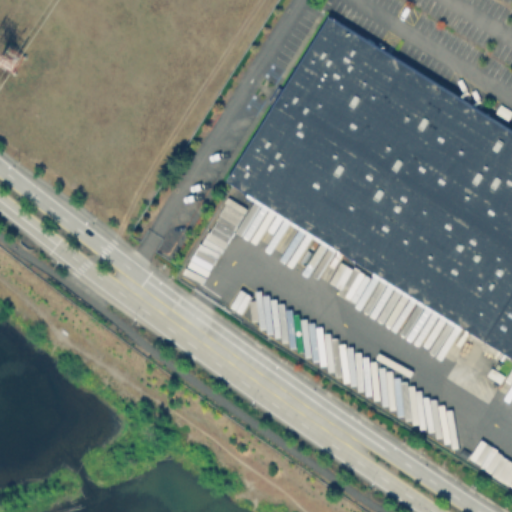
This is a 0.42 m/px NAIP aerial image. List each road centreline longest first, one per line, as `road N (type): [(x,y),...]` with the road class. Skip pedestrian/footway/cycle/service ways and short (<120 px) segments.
road 1 (track): [(117,235),(146,171),(257,0)]
road 2 (primary): [(136,289),(341,436)]
road 3 (primary): [(136,289),(115,258),(0,168)]
road 4 (primary): [(0,200),(83,266),(136,289)]
road 5 (primary): [(480,511),(374,443),(341,436)]
road 6 (primary): [(341,436),(360,463),(433,511)]
